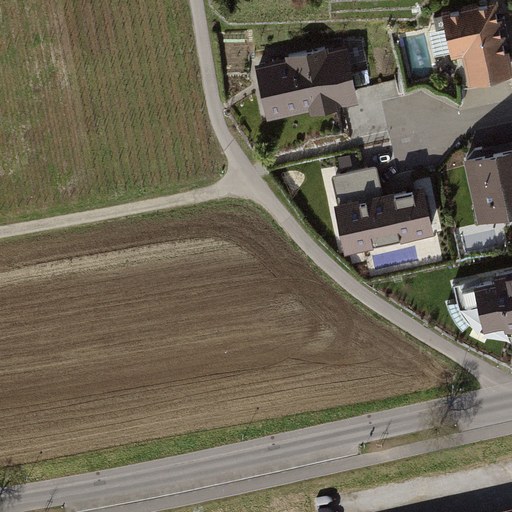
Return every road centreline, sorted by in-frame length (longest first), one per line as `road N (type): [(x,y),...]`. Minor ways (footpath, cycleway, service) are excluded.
road 1 (residential): [(196,0),(215,108),(250,179),(379,308),(498,376),(511,395)]
road 2 (residential): [(511,404),(0,509)]
road 3 (track): [(0,232),(250,179)]
